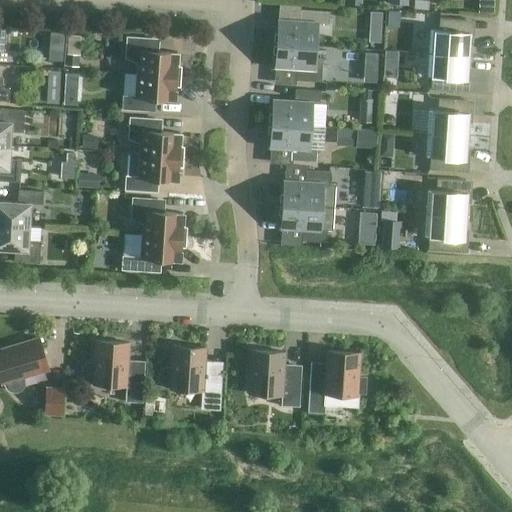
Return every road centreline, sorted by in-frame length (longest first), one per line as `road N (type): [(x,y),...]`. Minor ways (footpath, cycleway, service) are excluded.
road 1 (residential): [(245,314),(247,252),(231,147),(242,6)]
road 2 (residential): [(496,450),(391,332),(372,323),(245,314)]
road 3 (residential): [(245,314),(0,305)]
road 4 (residential): [(118,0),(242,6)]
